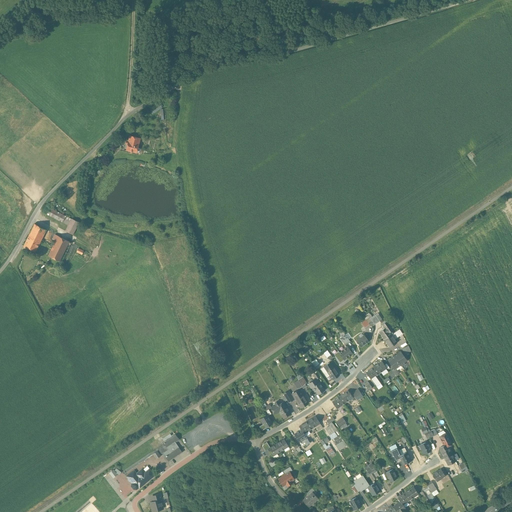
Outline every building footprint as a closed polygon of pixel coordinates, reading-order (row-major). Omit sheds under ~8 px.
[(142,138),(130,135),(126,150),(138,153),(142,138)] [(47,207),(44,214),(68,226),(66,231),(74,235),(80,223),(47,207)] [(46,230),(35,224),(23,247),(36,253),(40,244),(50,251),(48,256),(60,262),(70,242),(55,234),(53,239),(56,241),(53,246),(42,239),(46,230)] [(366,314),(369,318),(373,324),(374,325),(379,321),(375,315),(372,317),(369,313),(366,314)] [(369,318),(361,323),(364,328),(369,325),(370,326),(373,324),(369,318)] [(385,328),(379,331),(385,339),(391,335),(389,332),(393,330),(387,321),(382,324),(385,328)] [(399,329),(392,334),(395,338),(402,334),(399,329)] [(345,334),(340,338),(345,345),(350,342),(345,334)] [(363,334),(356,340),(361,347),(368,341),(363,334)] [(397,343),(391,335),(385,339),(390,347),(397,343)] [(312,351),(302,344),(300,348),(310,354),(312,351)] [(408,346),(402,349),(405,355),(411,351),(408,346)] [(347,347),(339,353),(344,359),(352,353),(347,347)] [(327,350),(324,353),(327,358),(328,357),(330,360),(333,358),(327,350)] [(344,359),(339,353),(338,351),(334,354),(340,362),(344,359)] [(401,352),(394,356),(400,365),(407,361),(401,352)] [(394,356),(388,360),(394,368),(394,369),(396,368),(400,365),(394,356)] [(382,362),(374,367),(379,373),(386,368),(382,362)] [(327,372),(324,374),(327,378),(330,375),(332,379),(339,375),(334,367),(333,368),(329,363),(323,367),(327,372)] [(374,367),(366,372),(371,379),(379,373),(374,367)] [(394,368),(388,373),(392,379),(400,373),(396,368),(394,369),(394,368)] [(301,374),(296,376),(298,380),(302,386),(303,388),(307,386),(305,384),(306,383),(301,374)] [(316,379),(308,384),(311,388),(312,387),(318,395),(324,390),(316,379)] [(298,380),(294,383),(298,389),(302,386),(298,380)] [(368,382),(364,384),(369,390),(372,388),(368,382)] [(358,389),(353,393),(357,399),(362,396),(358,389)] [(300,390),(293,394),(300,408),(308,403),(300,390)] [(289,391),(283,394),(284,395),(287,400),(288,402),(293,399),(289,391)] [(348,391),(340,396),(345,403),(353,397),(348,391)] [(340,396),(332,401),(337,408),(345,403),(340,396)] [(267,399),(263,401),(266,406),(263,408),(265,411),(266,411),(269,415),(271,414),(268,409),(271,407),(267,399)] [(278,410),(285,406),(283,402),(280,403),(280,402),(276,402),(276,404),(272,406),(272,409),(274,412),(276,413),(279,411),(278,410)] [(285,406),(278,410),(279,411),(283,418),(290,414),(285,406)] [(267,415),(260,419),(265,428),(272,423),(267,415)] [(403,415),(398,417),(401,424),(406,422),(403,415)] [(316,416),(308,421),(312,428),(320,423),(316,416)] [(343,418),(336,422),(340,426),(346,422),(343,418)] [(308,421),(299,426),(301,430),(300,431),(302,434),(304,433),(312,428),(308,421)] [(346,445),(332,422),(329,424),(327,425),(329,427),(325,429),(338,450),(346,445)] [(427,426),(422,429),(426,436),(429,435),(430,437),(433,436),(431,431),(430,431),(427,426)] [(302,434),(300,431),(294,434),(298,441),(306,437),(304,433),(302,434)] [(446,433),(440,437),(444,445),(447,444),(448,446),(451,444),(446,433)] [(176,435),(122,471),(124,474),(153,454),(155,458),(163,453),(168,461),(182,452),(175,441),(178,438),(176,435)] [(327,437),(320,442),(330,456),(334,453),(329,445),(326,447),(325,444),(330,441),(327,437)] [(284,439),(276,444),(280,451),(288,446),(284,439)] [(427,442),(416,446),(418,451),(422,450),(423,454),(431,450),(427,442)] [(276,444),(268,449),(272,456),(280,451),(276,444)] [(444,445),(439,448),(444,456),(451,453),(448,446),(447,444),(444,445)] [(405,447),(397,451),(401,459),(403,464),(411,460),(405,447)] [(396,461),(401,459),(397,451),(396,448),(391,451),(396,461)] [(452,455),(451,453),(444,456),(448,465),(459,459),(456,453),(452,455)] [(117,467),(109,473),(113,478),(121,472),(117,467)] [(374,468),(369,472),(374,480),(377,478),(373,473),(376,471),(374,468)] [(137,489),(154,475),(150,469),(145,473),(142,469),(136,474),(134,471),(126,476),(132,483),(131,486),(134,489),(137,489)] [(397,477),(393,469),(385,473),(389,481),(397,477)] [(441,469),(433,474),(437,481),(445,476),(441,469)] [(283,476),(278,479),(283,486),(286,484),(287,486),(292,483),(291,481),(294,479),(290,472),(285,475),(284,474),(282,475),(283,476)] [(367,485),(362,476),(355,481),(360,490),(367,485)] [(425,489),(420,492),(428,505),(433,502),(432,501),(435,500),(433,496),(434,496),(431,492),(436,489),(431,481),(423,486),(425,489)] [(379,491),(375,483),(367,487),(372,495),(379,491)] [(413,487),(406,492),(410,499),(418,494),(413,487)] [(310,494),(303,499),(309,506),(318,498),(313,492),(310,494)] [(406,492),(398,498),(400,502),(402,504),(410,499),(406,492)] [(361,506),(357,497),(349,501),(354,510),(361,506)] [(153,501),(150,502),(153,511),(160,509),(159,506),(162,506),(161,500),(153,501)] [(400,502),(394,506),(397,511),(405,511),(407,511),(402,504),(400,502)]
